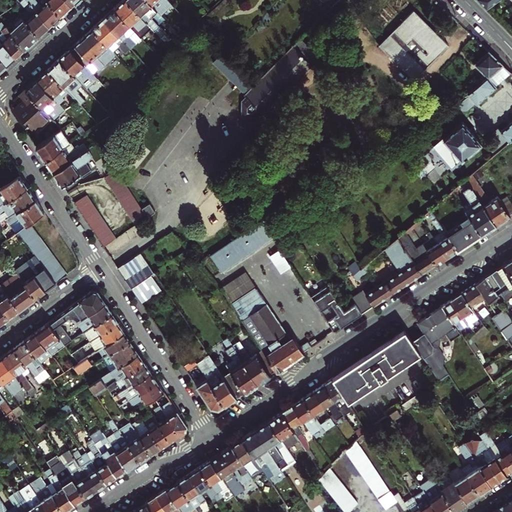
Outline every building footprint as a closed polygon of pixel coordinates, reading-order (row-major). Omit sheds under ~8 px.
[(53,25),(30,0),(25,0),(22,2),(29,10),(23,16),(26,19),(41,36),(48,30),(53,25)] [(39,0),(30,0),(53,25),(59,19),(64,15),(50,0),(40,0),(40,1),(39,0)] [(70,0),(50,0),(64,15),(69,10),(75,5),(70,0)] [(123,0),(121,2),(115,7),(141,35),(152,25),(129,0),(123,0)] [(129,0),(152,25),(162,35),(167,31),(159,22),(152,15),(158,10),(149,0),(129,0)] [(149,0),(158,10),(163,15),(174,4),(170,0),(149,0)] [(141,35),(115,7),(110,12),(104,17),(132,47),(143,37),(141,35)] [(163,15),(158,10),(152,15),(159,22),(165,17),(163,15)] [(336,18),(329,10),(310,28),(320,38),(325,33),(323,32),(336,18)] [(432,29),(414,12),(379,47),(416,81),(450,46),(432,29)] [(132,47),(104,17),(99,22),(93,27),(114,50),(117,53),(121,57),(132,47)] [(26,19),(12,32),(27,49),(34,42),(41,36),(26,19)] [(0,28),(5,33),(0,37),(19,57),(23,53),(25,51),(27,49),(12,32),(3,22),(0,24),(0,28)] [(114,50),(93,27),(81,38),(71,47),(81,59),(87,54),(100,68),(101,69),(106,64),(105,63),(103,60),(114,50)] [(0,56),(9,66),(19,57),(0,37),(0,56)] [(308,45),(300,38),(253,84),(224,55),(220,51),(211,60),(244,93),(243,94),(245,95),(241,99),(239,116),(255,115),(260,110),(262,112),(319,56),(316,54),(319,51),(310,42),(308,45)] [(94,73),(81,59),(71,47),(64,53),(59,58),(85,86),(87,88),(99,78),(94,73)] [(117,53),(114,50),(103,60),(105,63),(117,53)] [(475,63),(487,77),(503,64),(489,51),(475,63)] [(87,54),(81,59),(94,73),(100,68),(87,54)] [(0,56),(0,74),(9,66),(0,56)] [(48,68),(68,90),(76,99),(79,102),(84,97),(79,90),(85,86),(59,58),(54,63),(48,68)] [(487,77),(465,95),(474,106),(499,85),(497,83),(511,72),(503,64),(487,77)] [(42,73),(37,78),(60,103),(65,98),(62,95),(68,90),(48,68),(42,73)] [(60,103),(37,78),(32,83),(25,88),(50,116),(53,119),(65,108),(60,103)] [(46,121),(50,116),(25,88),(19,94),(23,99),(18,104),(14,109),(33,129),(44,120),(46,121)] [(93,117),(76,127),(81,134),(98,123),(93,117)] [(482,143),(484,141),(473,128),(464,118),(435,144),(456,166),(472,152),(474,154),(484,145),(482,143)] [(511,140),(511,122),(500,133),(509,143),(511,140)] [(41,151),(45,157),(70,141),(68,139),(61,128),(36,144),(41,151)] [(501,150),(509,143),(500,133),(497,130),(490,137),(501,150)] [(54,170),(88,147),(84,142),(75,148),(70,141),(45,157),(49,163),(54,170)] [(58,175),(62,182),(80,171),(77,165),(89,157),(91,152),(88,147),(54,170),(58,175)] [(105,176),(109,182),(121,175),(117,169),(105,176)] [(0,183),(0,202),(27,184),(23,178),(18,172),(0,183)] [(467,179),(498,224),(508,218),(511,215),(511,201),(508,196),(502,200),(499,196),(490,202),(488,202),(489,197),(473,174),(467,179)] [(109,182),(113,188),(125,181),(121,175),(109,182)] [(473,218),(475,221),(484,234),(491,229),(498,224),(467,179),(461,184),(473,200),(465,205),(471,215),(473,218)] [(125,181),(113,188),(117,194),(128,186),(125,181)] [(27,184),(0,202),(0,214),(3,219),(6,216),(35,197),(31,191),(27,184)] [(76,199),(88,192),(84,186),(72,194),(76,199)] [(128,186),(117,194),(120,199),(132,192),(128,186)] [(76,199),(80,205),(92,198),(88,192),(76,199)] [(132,192),(120,199),(124,206),(136,198),(132,192)] [(35,197),(6,216),(16,231),(18,230),(29,221),(44,210),(40,205),(35,197)] [(92,198),(80,205),(83,211),(95,203),(92,198)] [(136,198),(124,206),(128,211),(139,204),(136,198)] [(83,211),(87,216),(99,209),(95,203),(83,211)] [(156,210),(150,203),(142,208),(143,210),(147,215),(156,210)] [(139,204),(128,211),(132,217),(143,210),(142,208),(141,206),(139,204)] [(99,209),(87,216),(91,222),(102,214),(99,209)] [(422,218),(424,221),(434,213),(431,209),(422,218)] [(147,215),(143,210),(132,217),(135,223),(147,215)] [(91,222),(94,228),(106,219),(102,214),(91,222)] [(212,254),(223,270),(277,233),(265,216),(212,254)] [(426,225),(424,221),(422,218),(416,223),(420,230),(426,225)] [(473,218),(449,235),(450,237),(475,221),(473,218)] [(106,219),(94,228),(98,233),(110,225),(106,219)] [(29,244),(41,260),(50,272),(57,281),(66,274),(29,221),(18,230),(29,244)] [(471,242),(484,234),(475,221),(450,237),(459,250),(471,242)] [(98,233),(102,239),(114,231),(110,225),(98,233)] [(442,232),(435,237),(448,257),(454,254),(459,250),(450,237),(449,235),(446,231),(442,225),(439,229),(442,232)] [(16,231),(8,237),(19,252),(29,244),(18,230),(16,231)] [(448,257),(435,237),(419,247),(407,230),(398,237),(423,274),(430,269),(441,262),(448,257)] [(106,245),(117,237),(114,231),(102,239),(106,245)] [(166,234),(157,239),(160,244),(169,238),(166,234)] [(398,237),(385,249),(400,272),(366,294),(374,306),(408,284),(423,274),(398,237)] [(29,244),(19,252),(27,263),(31,268),(41,260),(29,244)] [(188,248),(179,255),(184,263),(195,256),(188,248)] [(282,271),(291,265),(281,251),(279,248),(270,254),(282,271)] [(155,271),(142,250),(118,266),(125,276),(132,286),(155,271)] [(498,268),(511,288),(511,287),(511,258),(510,260),(498,268)] [(373,260),(354,275),(357,280),(376,264),(373,260)] [(46,288),(31,268),(27,263),(22,267),(23,269),(19,272),(23,278),(36,296),(40,292),(46,288)] [(497,297),(511,288),(498,268),(488,275),(477,283),(487,297),(488,299),(489,300),(490,302),(497,297)] [(258,287),(246,271),(222,287),(233,304),(258,287)] [(52,284),(57,281),(50,272),(46,276),(52,284)] [(3,280),(0,282),(20,308),(28,302),(36,296),(23,278),(9,288),(3,280)] [(20,308),(0,282),(0,281),(0,302),(10,315),(15,311),(20,308)] [(463,292),(473,307),(487,297),(477,283),(470,287),(463,292)] [(258,287),(233,304),(264,350),(277,370),(291,360),(305,351),(302,346),(293,332),(289,334),(258,287)] [(511,287),(511,288),(497,297),(500,301),(508,296),(509,300),(511,298),(511,287)] [(74,303),(84,316),(88,313),(105,302),(101,296),(98,291),(93,289),(74,303)] [(351,298),(353,302),(362,314),(374,306),(366,294),(364,290),(351,298)] [(353,302),(342,310),(329,291),(315,301),(321,310),(331,303),(337,313),(327,319),(335,332),(348,323),(362,314),(353,302)] [(453,298),(469,323),(473,320),(470,318),(477,313),(473,307),(463,292),(459,294),(453,298)] [(466,325),(469,323),(453,298),(448,301),(443,305),(455,322),(458,326),(465,322),(466,325)] [(10,315),(0,302),(0,322),(5,319),(10,315)] [(76,328),(80,333),(95,323),(112,312),(109,308),(105,302),(88,313),(92,317),(93,319),(90,321),(88,321),(76,328)] [(435,335),(444,329),(455,322),(443,305),(424,318),(418,322),(422,328),(410,336),(421,354),(422,356),(437,347),(438,339),(435,335)] [(511,318),(505,309),(498,314),(494,316),(507,337),(511,333),(511,318)] [(112,312),(95,323),(98,328),(87,335),(90,339),(117,320),(115,317),(112,312)] [(65,329),(56,316),(50,321),(59,332),(65,329)] [(117,320),(90,339),(95,345),(105,338),(109,342),(125,331),(121,325),(117,320)] [(42,326),(36,331),(47,346),(55,341),(60,348),(64,345),(64,347),(68,345),(66,342),(59,332),(50,321),(42,326)] [(333,378),(349,401),(421,354),(410,336),(406,330),(373,352),(333,378)] [(47,346),(36,331),(30,335),(25,339),(41,362),(53,353),(47,346)] [(104,356),(110,352),(130,339),(128,336),(125,331),(109,342),(99,348),(104,356)] [(305,351),(318,342),(315,337),(302,346),(305,351)] [(258,383),(233,346),(228,338),(224,341),(229,348),(227,350),(234,360),(228,364),(232,369),(223,375),(237,396),(247,389),(258,383)] [(40,372),(45,368),(42,364),(41,362),(25,339),(20,343),(15,347),(27,365),(39,381),(44,377),(40,372)] [(110,352),(119,365),(138,352),(134,345),(130,339),(110,352)] [(55,341),(47,346),(53,353),(60,348),(55,341)] [(240,341),(237,343),(242,351),(246,349),(240,341)] [(237,343),(233,346),(258,383),(267,376),(277,370),(264,350),(258,353),(251,358),(246,349),(242,351),(237,343)] [(252,345),(246,349),(251,358),(258,353),(252,345)] [(27,365),(15,347),(8,352),(3,355),(24,385),(27,389),(33,385),(22,369),(27,365)] [(237,396),(223,375),(206,348),(202,351),(206,358),(197,364),(208,380),(224,404),(232,400),(237,396)] [(114,368),(119,365),(110,352),(104,356),(98,360),(93,363),(95,366),(107,358),(114,368)] [(123,369),(127,374),(145,362),(142,357),(138,352),(119,365),(114,368),(110,372),(113,376),(123,369)] [(41,362),(42,364),(54,355),(53,353),(41,362)] [(92,353),(88,356),(93,363),(98,360),(92,353)] [(24,385),(3,355),(0,357),(0,377),(4,382),(12,394),(24,385)] [(79,373),(93,363),(88,356),(80,361),(74,365),(79,373)] [(197,364),(193,358),(184,364),(188,370),(197,364)] [(116,381),(122,391),(151,372),(149,368),(145,362),(127,374),(116,381)] [(151,372),(122,391),(125,395),(135,388),(139,393),(158,381),(154,376),(151,372)] [(0,390),(0,385),(4,382),(0,377),(0,402),(8,414),(14,410),(0,390)] [(93,393),(104,386),(99,377),(87,384),(93,393)] [(353,407),(349,401),(333,378),(329,380),(325,383),(342,408),(346,406),(349,410),(353,407)] [(224,404),(208,380),(199,386),(212,406),(215,406),(219,407),(224,404)] [(158,381),(139,393),(128,401),(132,405),(142,398),(145,403),(155,397),(164,390),(161,386),(158,381)] [(345,413),(342,408),(325,383),(320,386),(314,390),(326,407),(332,403),(338,413),(337,414),(340,417),(345,413)] [(155,397),(160,406),(179,434),(183,431),(186,429),(187,425),(174,405),(164,390),(155,397)] [(335,422),(326,407),(314,390),(310,393),(304,397),(323,425),(325,428),(335,422)] [(312,432),(323,425),(304,397),(299,401),(293,404),(305,421),(312,432)] [(299,425),(305,421),(293,404),(287,408),(283,411),(306,446),(309,444),(302,435),(304,434),(299,425)] [(163,420),(159,423),(170,440),(175,437),(179,434),(160,406),(155,409),(163,420)] [(390,413),(394,419),(401,414),(401,412),(404,411),(400,406),(390,413)] [(270,420),(286,445),(296,439),(300,446),(301,448),(305,454),(309,451),(306,446),(283,411),(277,415),(270,420)] [(170,440),(159,423),(151,412),(146,415),(154,426),(150,429),(161,446),(165,443),(170,440)] [(115,432),(108,437),(128,468),(135,464),(140,460),(120,429),(112,418),(110,419),(109,422),(115,432)] [(161,446),(150,429),(142,418),(136,421),(144,433),(140,436),(151,453),(155,450),(161,446)] [(52,425),(49,420),(37,429),(40,433),(43,431),(52,425)] [(288,447),(286,445),(270,420),(262,425),(256,429),(283,469),(290,464),(282,450),(288,447)] [(131,422),(120,429),(140,460),(147,456),(151,453),(140,436),(131,422)] [(511,470),(496,446),(488,434),(484,428),(477,432),(482,439),(481,440),(471,440),(464,444),(491,485),(501,478),(511,470)] [(276,473),(283,469),(256,429),(249,433),(244,437),(259,461),(261,464),(268,460),(276,473)] [(97,444),(100,449),(118,475),(123,471),(128,468),(108,437),(105,433),(101,436),(104,440),(97,444)] [(95,440),(97,444),(104,440),(101,436),(95,440)] [(259,461),(244,437),(238,441),(232,445),(248,469),(253,476),(258,473),(253,465),(259,461)] [(351,445),(345,451),(384,509),(396,501),(393,497),(356,440),(351,445)] [(511,450),(505,440),(496,446),(511,470),(511,450)] [(491,485),(464,444),(463,443),(458,447),(468,463),(461,468),(467,476),(478,493),(484,489),(491,485)] [(239,478),(242,484),(248,492),(259,485),(253,476),(248,469),(232,445),(227,449),(222,452),(239,478)] [(296,460),(288,447),(282,450),(290,464),(296,460)] [(72,452),(73,454),(97,489),(102,486),(107,482),(92,458),(90,456),(87,452),(82,454),(77,448),(72,452)] [(97,455),(92,458),(107,482),(113,478),(118,475),(100,449),(95,452),(97,455)] [(238,499),(248,492),(242,484),(239,478),(222,452),(216,456),(211,459),(222,475),(225,481),(238,499)] [(73,454),(63,461),(86,496),(91,493),(97,489),(73,454)] [(51,466),(55,471),(76,503),(81,499),(86,496),(63,461),(61,459),(51,466)] [(227,506),(238,499),(225,481),(222,475),(211,459),(205,463),(200,466),(224,501),(227,506)] [(264,469),(261,464),(259,461),(253,465),(258,473),(264,469)] [(194,470),(189,474),(200,490),(205,498),(210,494),(216,502),(218,500),(220,504),(224,501),(200,466),(194,470)] [(349,511),(358,505),(329,467),(324,473),(318,478),(344,511),(349,511)] [(52,477),(45,482),(64,511),(70,507),(76,503),(55,471),(50,474),(52,477)] [(27,477),(30,482),(50,511),(62,511),(64,511),(45,482),(43,479),(39,481),(33,473),(27,477)] [(200,490),(189,474),(183,478),(178,481),(197,509),(199,511),(203,509),(201,506),(198,502),(200,501),(195,493),(200,490)] [(450,511),(454,510),(443,494),(432,476),(419,485),(424,491),(425,494),(437,511),(450,511)] [(478,493),(467,476),(454,484),(458,489),(466,501),(472,497),(478,493)] [(192,511),(197,509),(178,481),(173,484),(167,488),(178,504),(185,500),(184,504),(190,511),(192,511)] [(50,511),(30,482),(20,489),(26,498),(35,511),(50,511)] [(5,489),(11,498),(15,495),(9,486),(5,489)] [(178,504),(167,488),(161,492),(157,495),(168,511),(175,511),(173,507),(175,506),(178,504)] [(466,501),(458,489),(453,493),(450,488),(443,494),(454,510),(459,506),(466,501)] [(205,498),(200,490),(195,493),(200,501),(198,502),(201,506),(208,502),(205,498)] [(423,511),(413,497),(405,503),(399,494),(393,497),(396,501),(403,511),(423,511)] [(437,511),(425,494),(419,498),(416,495),(413,497),(423,511),(437,511)] [(0,511),(20,511),(15,505),(9,509),(0,495),(0,511)] [(168,511),(157,495),(151,499),(147,502),(153,511),(168,511)] [(15,505),(20,511),(35,511),(26,498),(20,502),(18,499),(17,500),(16,499),(13,501),(15,505)] [(153,511),(147,502),(141,505),(135,509),(137,511),(153,511)]
